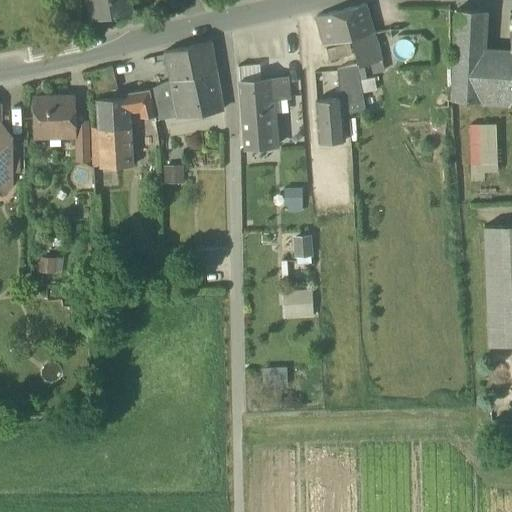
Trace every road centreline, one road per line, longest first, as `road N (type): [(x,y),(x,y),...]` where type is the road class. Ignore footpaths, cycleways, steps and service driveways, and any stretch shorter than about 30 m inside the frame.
road 1 (track): [(238,511),(228,54),(206,24)]
road 2 (residential): [(0,70),(206,24)]
